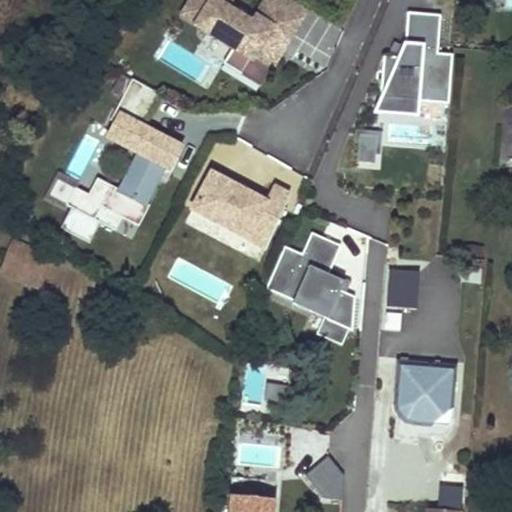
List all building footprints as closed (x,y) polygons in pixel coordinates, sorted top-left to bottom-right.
[(233,0),(190,0),(185,9),(215,27),(210,34),(232,47),(250,58),(246,65),(265,77),(278,56),(272,52),(279,41),(285,45),(307,9),(292,0),(265,0),(251,23),(228,8),(233,0)] [(185,9),(181,16),(210,34),(215,27),(185,9)] [(349,170),(375,172),(379,121),(399,122),(447,126),(452,55),(438,53),(440,16),(406,13),(403,46),(382,44),(375,132),(352,130),(349,170)] [(279,41),(272,52),(278,56),(285,45),(279,41)] [(232,47),(222,63),(259,86),(265,77),(246,65),(250,58),(232,47)] [(161,95),(132,79),(122,97),(151,113),(161,95)] [(122,97),(110,120),(115,123),(119,115),(143,128),(151,113),(122,97)] [(109,186),(90,219),(112,230),(119,217),(135,226),(147,206),(142,203),(158,176),(163,166),(168,168),(179,148),(143,128),(119,115),(115,123),(107,137),(138,153),(117,191),(109,186)] [(163,166),(158,176),(162,178),(168,168),(163,166)] [(72,187),(63,203),(90,219),(109,186),(94,178),(86,195),(72,187)] [(206,179),(190,217),(247,242),(254,225),(273,233),(289,196),(269,188),(262,203),(206,179)] [(254,225),(247,242),(265,249),(273,233),(254,225)] [(303,255),(281,248),(265,300),(324,319),(318,338),(344,346),(361,292),(327,281),(339,244),(309,235),(303,255)] [(11,240),(0,272),(0,273),(39,290),(51,258),(11,240)] [(387,270),(387,311),(417,311),(417,270),(387,270)] [(456,367),(398,362),(392,402),(397,416),(399,420),(414,425),(431,427),(434,416),(440,410),(450,409),(453,408),(456,367)] [(283,413),(286,386),(266,384),(263,411),(283,413)] [(449,429),(450,409),(440,410),(434,416),(431,427),(449,429)] [(313,499),(341,501),(344,467),(316,465),(313,499)] [(443,466),(439,510),(460,511),(464,468),(443,466)] [(230,497),(229,511),(273,511),(274,501),(230,497)]
